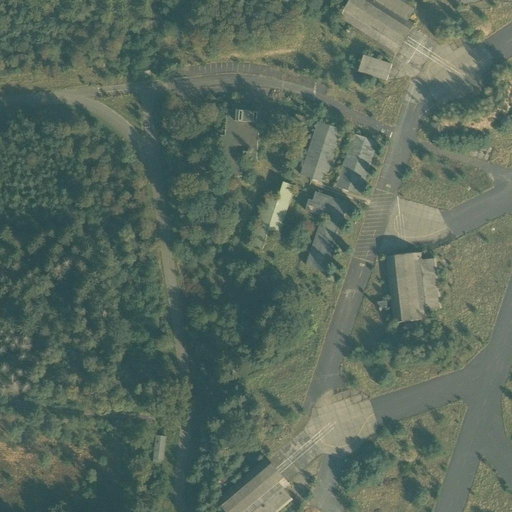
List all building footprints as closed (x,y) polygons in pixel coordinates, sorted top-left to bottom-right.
[(374,39),(396,53),(412,29),(403,23),(414,7),(402,0),(353,0),(351,0),(345,0),(341,6),(347,10),(341,18),(374,39)] [(360,74),(382,81),(388,64),(365,57),(360,74)] [(223,174),(243,176),(244,162),(258,164),(260,139),(262,125),(267,126),(268,116),(245,114),(246,107),(235,106),(234,113),(230,112),(227,136),(222,136),(221,146),(225,146),(223,174)] [(300,174),(327,183),(344,130),(317,122),(300,174)] [(336,185),(362,194),(379,141),(352,133),(336,185)] [(252,242),(263,246),(267,234),(281,239),(297,188),(284,184),(278,201),(266,197),(252,242)] [(305,267),(324,273),(340,223),(348,225),(353,208),(346,205),(347,203),(316,193),(314,200),(308,199),(304,211),(325,217),(322,227),(318,226),(305,267)] [(286,248),(297,252),(305,227),(295,224),(286,248)] [(403,325),(404,332),(418,330),(418,323),(427,322),(426,315),(443,313),(437,260),(420,262),(419,254),(385,258),(392,326),(403,325)] [(154,462),(164,462),(166,437),(156,436),(154,462)] [(279,511),(294,500),(285,489),(291,484),(268,458),(219,502),(225,509),(221,511),(279,511)]
